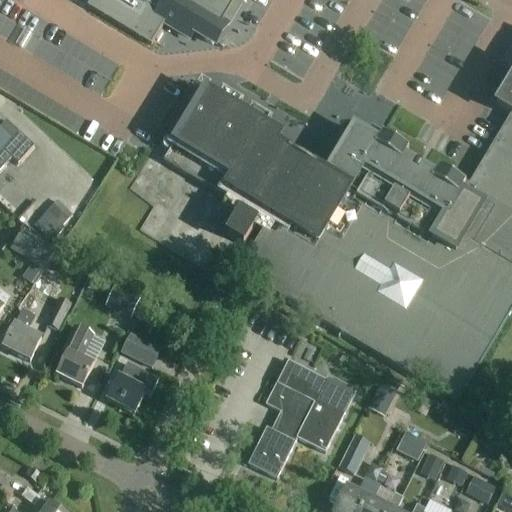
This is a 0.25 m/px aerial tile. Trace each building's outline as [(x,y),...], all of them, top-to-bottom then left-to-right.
[(92,0),(87,10),(150,48),(162,28),(164,25),(190,41),(193,36),(209,46),(218,30),(219,30),(236,0),(92,0)] [(413,93),(416,82),(400,77),(396,88),(413,93)] [(444,220),(430,243),(423,238),(432,223),(407,208),(408,205),(393,195),(391,198),(366,183),(357,197),(350,193),(363,171),(401,194),(416,170),(392,156),(397,148),(359,125),(324,157),(315,172),(300,163),(288,156),(275,148),(280,140),(264,131),(268,124),(268,123),(265,121),(255,115),(251,112),(250,113),(246,120),(235,114),(239,107),(240,106),(236,104),(227,98),(222,95),(221,96),(217,103),(206,97),(204,95),(203,97),(192,90),(190,89),(160,139),(169,144),(173,147),(172,148),(168,155),(162,164),(226,202),(220,212),(237,222),(227,238),(242,248),(252,231),(259,221),(266,225),(260,236),(235,278),(241,282),(456,410),(511,315),(511,81),(495,109),(510,118),(467,190),(464,189),(448,179),(443,186),(420,173),(406,197),(444,220)] [(0,171),(10,160),(17,167),(33,149),(5,124),(0,129),(0,171)] [(57,203),(46,215),(62,229),(72,217),(57,203)] [(55,254),(24,233),(10,253),(31,267),(22,281),(31,288),(40,274),(41,274),(55,254)] [(212,239),(201,265),(221,274),(233,248),(212,239)] [(93,279),(87,289),(98,296),(103,286),(93,279)] [(115,288),(105,309),(130,322),(141,301),(115,288)] [(0,313),(1,312),(1,311),(9,301),(0,294),(0,313)] [(45,328),(58,335),(72,308),(59,301),(45,328)] [(147,306),(139,324),(151,330),(160,312),(147,306)] [(2,352),(29,365),(40,343),(25,336),(33,321),(21,315),(14,330),(13,329),(2,352)] [(66,357),(55,379),(81,392),(93,368),(80,361),(92,339),(74,330),(62,354),(66,357)] [(120,357),(151,372),(161,353),(130,337),(120,357)] [(266,431),(247,469),(276,483),(296,443),(324,457),(344,419),(356,394),(327,379),(325,383),(288,364),(276,387),(265,408),(279,416),(270,434),(266,431)] [(117,382),(106,404),(133,418),(145,395),(150,398),(158,384),(126,368),(119,382),(117,382)] [(385,381),(376,397),(391,405),(400,388),(385,381)] [(344,457),(338,470),(346,474),(353,477),(369,447),(353,439),(351,444),(344,457)] [(429,458),(420,477),(435,485),(444,465),(429,458)] [(461,491),(467,477),(452,470),(445,483),(461,491)] [(36,486),(41,478),(30,471),(25,478),(36,486)] [(474,480),(465,497),(486,508),(495,492),(474,480)] [(344,489),(332,511),(361,511),(367,501),(373,504),(380,491),(365,483),(359,497),(344,489)] [(54,511),(49,508),(27,492),(26,492),(18,486),(13,494),(35,510),(33,511),(54,511)] [(511,511),(511,499),(502,495),(496,509),(503,511),(511,511)] [(396,511),(402,502),(396,499),(393,498),(387,511),(373,504),(367,501),(361,511),(396,511)]
